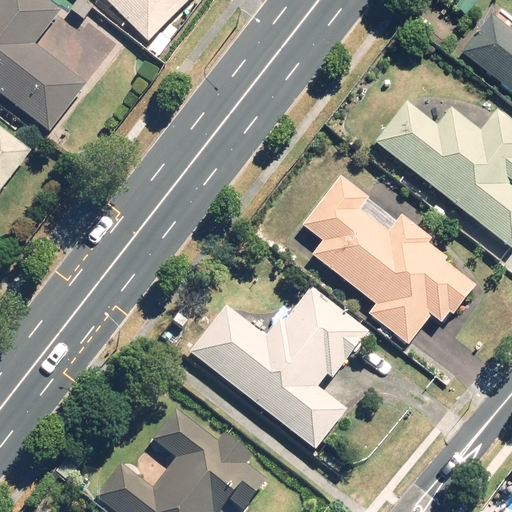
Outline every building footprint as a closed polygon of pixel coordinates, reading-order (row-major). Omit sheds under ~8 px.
[(0,0),(0,103),(46,140),(85,91),(33,49),(58,18),(35,0),(0,0)] [(96,0),(141,46),(187,0),(96,0)] [(511,37),(486,17),(453,60),(511,104),(511,37)] [(404,104),(369,149),(510,258),(511,256),(511,127),(494,114),(476,137),(446,113),(435,128),(404,104)] [(0,198),(28,164),(0,140),(0,198)] [(319,248),(309,261),(371,311),(363,321),(404,354),(428,324),(434,329),(443,318),(450,324),(475,292),(442,265),(445,262),(425,246),(428,243),(398,219),(384,237),(355,214),(364,202),(337,180),(296,230),(319,248)] [(219,309),(180,358),(310,460),(345,415),(315,392),(324,381),(328,384),(365,337),(307,292),(281,326),(275,321),(260,341),(219,309)] [(113,469),(88,502),(101,511),(246,511),(267,486),(246,470),(252,462),(220,438),(213,447),(170,414),(146,444),(171,463),(146,495),(113,469)]
